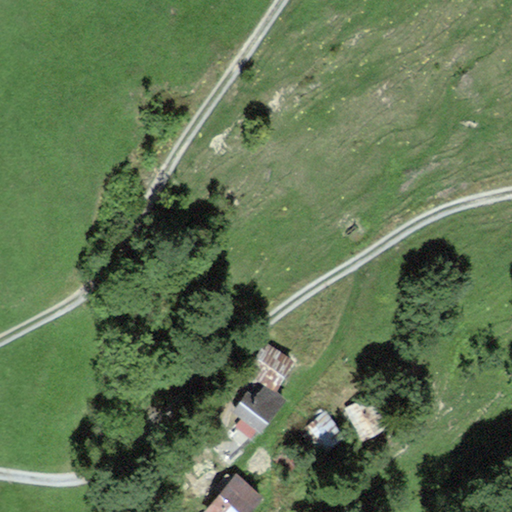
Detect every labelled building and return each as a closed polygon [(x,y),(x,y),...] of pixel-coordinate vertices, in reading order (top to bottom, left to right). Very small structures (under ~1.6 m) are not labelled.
[(285,369),(264,353),(246,376),(267,392),(285,369)] [(278,407),(261,392),(249,406),(244,401),(230,418),(252,437),(278,407)] [(366,405),(343,415),(356,444),(379,434),(366,405)] [(337,445),(319,421),(299,437),(318,460),(337,445)] [(248,511),(256,502),(229,481),(205,511),(248,511)]
